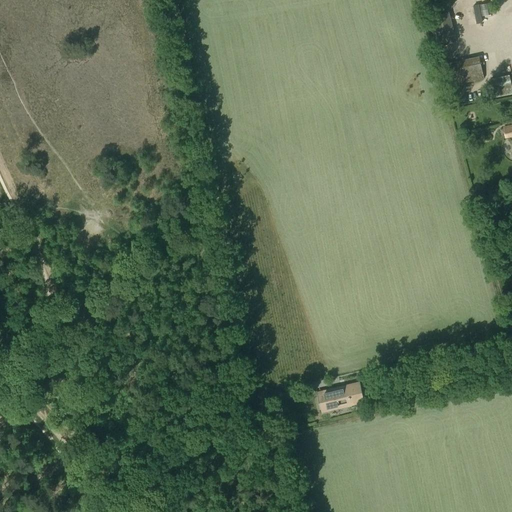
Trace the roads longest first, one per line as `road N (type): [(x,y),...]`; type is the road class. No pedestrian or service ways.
road 1 (track): [(219,205),(263,416)]
road 2 (unknown): [(133,511),(0,351)]
road 3 (track): [(117,511),(0,367)]
road 4 (track): [(139,264),(0,366)]
road 5 (unknown): [(0,163),(63,318)]
